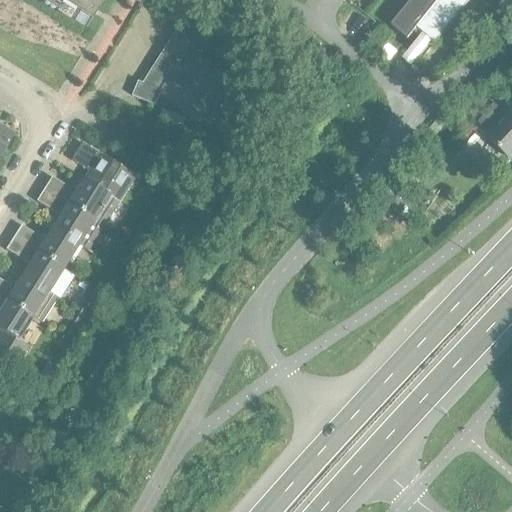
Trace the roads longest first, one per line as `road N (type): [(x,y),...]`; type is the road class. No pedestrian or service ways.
road 1 (residential): [(141,511),(237,330),(418,106)]
road 2 (primary): [(511,238),(257,511)]
road 3 (primary): [(313,511),(511,297)]
road 4 (residential): [(418,106),(281,0)]
road 5 (residential): [(0,195),(45,117),(0,85)]
